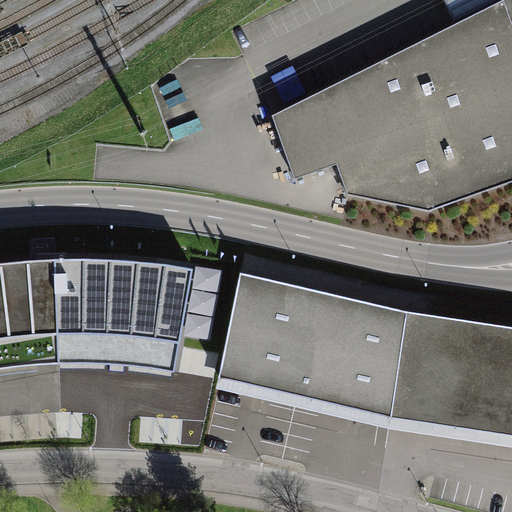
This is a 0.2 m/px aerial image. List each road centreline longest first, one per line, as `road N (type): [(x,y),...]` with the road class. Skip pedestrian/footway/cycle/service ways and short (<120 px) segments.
road 1 (primary): [(0,208),(165,208),(417,260),(511,265)]
road 2 (residential): [(395,511),(231,477),(116,464),(0,466)]
